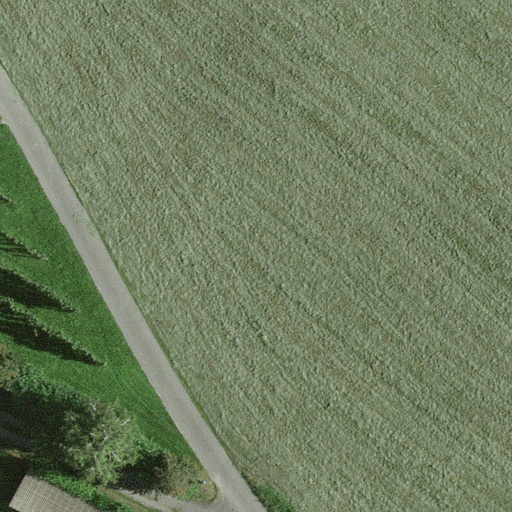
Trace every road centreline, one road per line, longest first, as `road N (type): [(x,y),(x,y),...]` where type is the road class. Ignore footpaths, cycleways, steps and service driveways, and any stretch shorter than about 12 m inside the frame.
road 1 (track): [(224,511),(0,81)]
road 2 (track): [(221,511),(0,419)]
